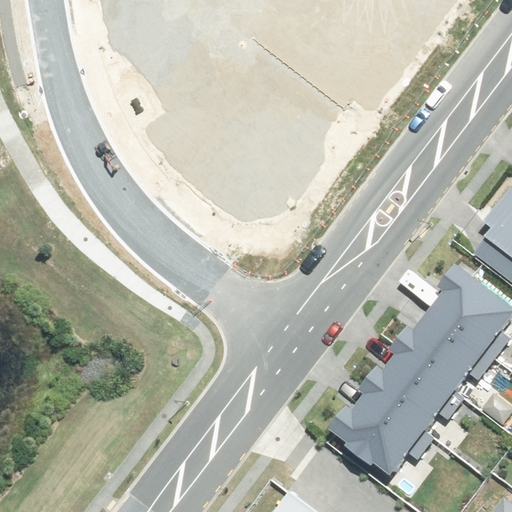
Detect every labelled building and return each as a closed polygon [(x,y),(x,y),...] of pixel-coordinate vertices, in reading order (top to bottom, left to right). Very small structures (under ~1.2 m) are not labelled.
[(493,231),(478,251),(511,277),(511,190),(485,225),(493,231)] [(511,332),(506,328),(511,319),(511,297),(467,265),(436,306),(498,352),(511,333),(511,332)] [(481,374),(498,352),(436,306),(420,327),(415,323),(400,344),(405,348),(460,389),(474,369),(481,374)] [(468,394),(460,389),(405,348),(391,367),(385,362),(368,385),(374,389),(429,430),(443,411),(451,416),(468,394)] [(436,435),(429,430),(374,389),(360,407),(354,402),(336,426),(398,472),(414,450),(421,455),(436,435)] [(275,511),(325,511),(293,489),(275,511)] [(511,511),(511,502),(504,497),(493,511),(511,511)]
